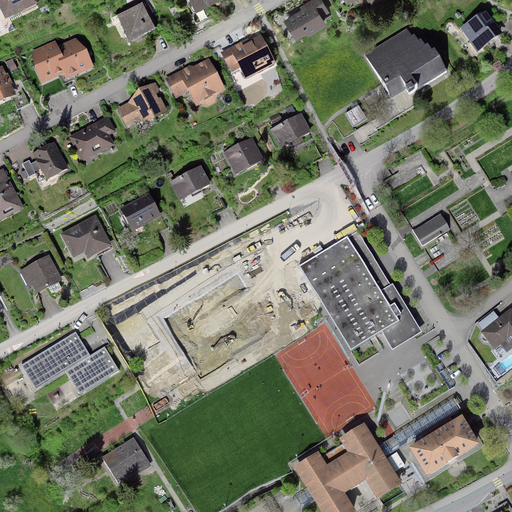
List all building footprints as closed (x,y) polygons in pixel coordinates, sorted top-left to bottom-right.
[(38,5),(36,0),(0,0),(0,9),(5,21),(38,5)] [(193,0),(198,9),(215,0),(193,0)] [(329,11),(322,0),(309,0),(300,6),(302,8),(284,19),(295,39),(306,33),(308,35),(327,24),(322,15),(329,11)] [(116,17),(129,42),(155,30),(142,4),(116,17)] [(477,53),(503,35),(486,10),(460,28),(477,53)] [(409,96),(447,73),(434,51),(432,53),(428,46),(425,48),(421,40),(418,42),(414,35),(412,37),(407,29),(364,55),(383,87),(391,100),(405,91),(409,96)] [(248,39),(220,53),(231,73),(240,69),(245,80),(276,65),(261,35),(249,41),(248,39)] [(58,46),(55,41),(32,51),(34,69),(41,85),(63,75),(64,75),(66,80),(71,78),(93,68),(87,52),(76,39),(58,46)] [(12,73),(18,70),(12,59),(7,62),(12,73)] [(190,66),(165,79),(175,99),(188,92),(196,107),(201,104),(206,107),(215,102),(217,96),(226,91),(209,59),(194,67),(190,66)] [(11,85),(13,84),(8,73),(6,74),(2,66),(0,67),(0,103),(16,96),(11,85)] [(128,103),(117,109),(127,128),(139,123),(155,120),(167,112),(161,98),(158,99),(156,95),(158,94),(159,90),(156,83),(139,90),(128,103)] [(290,117),(296,114),(292,105),(285,109),(290,117)] [(345,114),(353,128),(367,120),(359,107),(345,114)] [(283,120),(279,113),(270,118),(273,124),(283,120)] [(301,138),(311,133),(301,114),(270,130),(280,149),(290,144),(295,152),(303,148),(302,144),(304,143),(301,138)] [(116,132),(108,117),(69,137),(82,163),(115,146),(109,136),(116,132)] [(235,176),(264,161),(252,138),(230,150),(228,147),(223,150),(224,153),(223,153),(235,176)] [(54,143),(33,154),(36,161),(46,179),(47,181),(68,170),(54,143)] [(308,150),(314,163),(322,159),(316,146),(308,150)] [(31,164),(29,160),(22,164),(25,171),(21,173),(24,179),(28,177),(29,178),(35,175),(39,183),(46,179),(36,161),(31,164)] [(211,185),(201,167),(169,183),(179,202),(192,195),(194,201),(203,196),(200,191),(211,185)] [(0,222),(25,209),(3,169),(0,170),(0,222)] [(258,177),(264,189),(277,183),(271,171),(258,177)] [(120,209),(132,232),(162,217),(149,193),(120,209)] [(208,203),(214,215),(227,209),(221,197),(208,203)] [(422,247),(450,230),(440,214),(413,231),(422,247)] [(84,253),(88,260),(112,247),(96,216),(60,234),(73,259),(84,253)] [(391,286),(358,231),(298,267),(351,353),(382,334),(392,352),(422,334),(393,284),(391,286)] [(437,239),(440,242),(449,236),(447,233),(437,239)] [(443,254),(440,250),(433,255),(436,258),(443,254)] [(32,286),(37,295),(50,288),(52,293),(61,288),(59,283),(63,281),(49,255),(20,271),(29,288),(32,286)] [(273,303),(280,316),(293,308),(286,295),(273,303)] [(511,309),(511,308),(499,318),(494,312),(478,324),(483,331),(481,333),(494,351),(493,352),(498,359),(511,348),(511,309)] [(105,347),(90,356),(76,333),(21,365),(36,390),(66,372),(80,396),(120,372),(105,347)] [(455,388),(440,363),(434,366),(449,391),(455,388)] [(378,446),(385,458),(460,412),(452,400),(378,446)] [(426,478),(479,446),(462,417),(409,449),(426,478)] [(319,453),(293,469),(307,491),(293,500),(299,511),(314,502),(320,511),(354,511),(345,496),(356,489),(366,483),(377,502),(403,486),(385,458),(378,446),(365,424),(339,440),(342,445),(321,457),(319,453)] [(139,474),(151,467),(133,438),(101,458),(117,484),(137,471),(139,474)]
